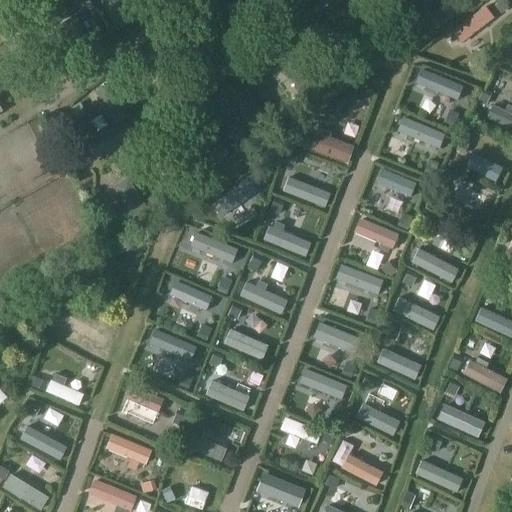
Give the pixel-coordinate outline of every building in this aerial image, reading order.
[(2,0),(10,13),(30,0),(2,0)] [(269,0),(238,0),(256,26),(277,11),(269,0)] [(188,79),(197,73),(197,71),(225,53),(198,11),(184,20),(202,50),(188,58),(190,60),(180,67),(188,79)] [(477,13),(445,36),(452,45),(473,30),(476,34),(483,29),(480,25),(484,22),(477,13)] [(331,23),(321,29),(335,48),(327,53),(334,63),(350,52),(331,23)] [(278,85),(288,99),(311,82),(289,50),(279,57),(291,75),(278,85)] [(107,82),(92,92),(116,127),(131,117),(107,82)] [(234,117),(221,127),(234,143),(265,119),(239,82),(226,92),(235,104),(228,109),(234,117)] [(511,117),(501,113),(504,108),(495,104),(493,109),(490,108),(485,119),(511,131),(511,117)] [(511,144),(511,131),(485,120),(480,131),(511,144)] [(428,160),(434,148),(397,131),(392,144),(428,160)] [(346,163),(351,148),(310,133),(304,148),(346,163)] [(304,164),(342,181),(346,170),(309,153),(304,164)] [(496,197),(501,186),(463,168),(457,180),(496,197)] [(148,213),(128,179),(114,188),(126,208),(110,218),(118,231),(148,213)] [(367,197),(402,211),(409,194),(373,181),(367,197)] [(355,232),(348,247),(386,264),(393,249),(355,232)] [(116,280),(110,272),(118,266),(109,254),(81,274),(89,286),(98,280),(103,289),(116,280)] [(511,262),(504,261),(501,277),(511,279),(511,262)] [(477,326),(472,336),(505,351),(510,341),(477,326)] [(90,369),(96,357),(65,342),(59,354),(90,369)] [(141,358),(176,367),(179,354),(145,345),(141,358)] [(469,362),(462,375),(499,394),(506,381),(484,370),(487,365),(477,360),(474,364),(469,362)] [(55,374),(52,381),(50,380),(45,392),(78,406),(83,395),(63,386),(66,379),(55,374)] [(157,428),(163,411),(127,398),(118,421),(136,428),(138,421),(157,428)] [(477,438),(483,423),(456,411),(458,407),(446,402),(444,406),(441,405),(435,419),(477,438)] [(190,435),(185,448),(220,463),(225,451),(212,445),(215,437),(204,432),(200,440),(190,435)] [(276,433),(273,446),(313,455),(316,442),(276,433)] [(149,451),(112,436),(106,449),(130,459),(127,467),(135,470),(138,462),(144,465),(149,451)] [(430,465),(424,462),(421,467),(414,463),(409,472),(458,496),(464,482),(441,471),(443,464),(433,459),(430,465)] [(340,468),(334,481),(371,498),(377,485),(340,468)] [(309,500),(331,511),(334,511),(344,495),(319,482),(309,500)] [(46,511),(10,484),(0,497),(0,501),(13,511),(46,511)] [(140,511),(141,510),(89,494),(84,511),(140,511)]
